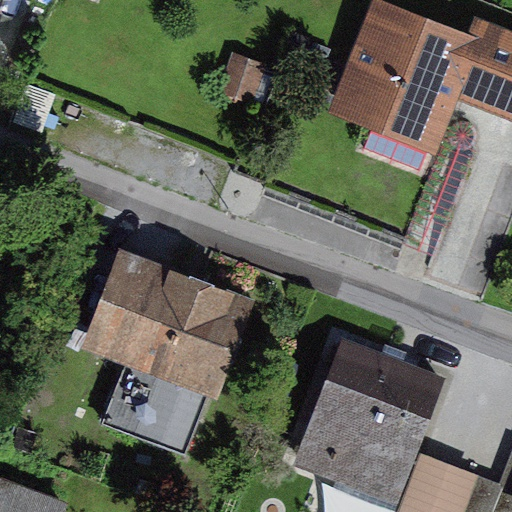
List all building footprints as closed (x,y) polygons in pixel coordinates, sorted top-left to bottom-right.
[(455,154),(454,154),(475,100),(511,114),(511,24),(492,17),(485,34),(401,0),(391,0),(347,110),(285,84),(252,165),(421,236),(455,154)] [(98,337),(142,354),(116,422),(197,452),(253,303),(128,257),(98,337)] [(405,495),(450,378),(350,340),(305,457),(405,495)] [(467,511),(480,478),(427,458),(405,511),(467,511)] [(495,508),(506,511),(511,511),(511,462),(503,487),(495,508)] [(503,487),(480,478),(467,511),(493,511),(495,508),(503,487)] [(66,511),(69,505),(0,479),(0,511),(66,511)]
